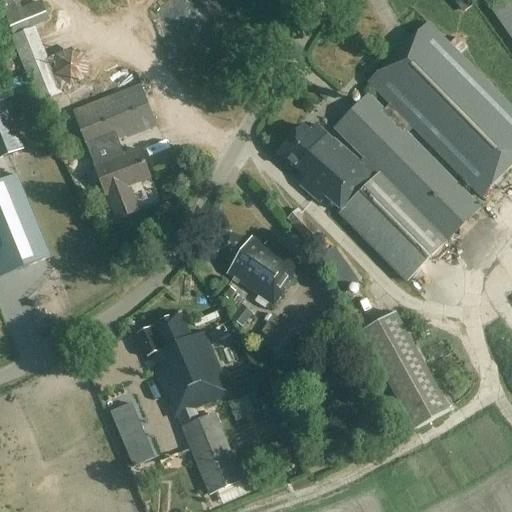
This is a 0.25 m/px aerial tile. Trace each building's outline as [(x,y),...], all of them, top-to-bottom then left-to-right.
[(511,0),(509,0),(492,12),(511,40),(511,0)] [(61,97),(54,78),(33,27),(48,21),(42,4),(6,19),(13,38),(11,39),(38,106),(61,97)] [(325,199),(340,212),(338,214),(406,283),(446,244),(480,209),(403,131),(409,126),(481,198),(511,166),(511,109),(428,24),(368,84),(389,106),(384,111),(368,96),(334,130),(363,159),(359,164),(315,126),(309,133),(303,127),(278,156),(305,180),(299,187),(320,205),(325,199)] [(94,167),(106,197),(116,223),(139,214),(129,188),(150,179),(138,150),(124,156),(118,141),(156,126),(140,87),(73,113),(88,153),(94,167)] [(31,140),(0,152),(0,184),(42,165),(31,140)] [(19,190),(0,197),(0,279),(0,280),(46,259),(19,190)] [(273,307),(301,268),(266,244),(263,248),(251,240),(247,246),(231,234),(217,254),(234,265),(227,275),(273,307)] [(54,312),(97,295),(89,273),(46,290),(54,312)] [(210,496),(241,482),(214,416),(199,422),(194,410),(230,395),(204,334),(192,339),(180,314),(150,329),(150,330),(137,337),(147,359),(155,355),(161,369),(154,372),(174,419),(178,418),(210,496)] [(255,343),(296,371),(314,344),(273,316),(255,343)] [(390,319),(362,335),(418,432),(446,416),(390,319)] [(131,405),(110,414),(132,467),(153,458),(131,405)]
